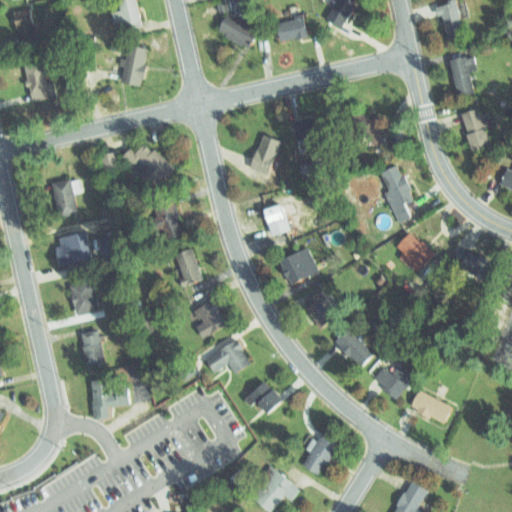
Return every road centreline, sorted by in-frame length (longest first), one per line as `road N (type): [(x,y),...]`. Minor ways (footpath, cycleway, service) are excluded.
road 1 (residential): [(177,0),(231,229),(279,331),(341,405),(470,479)]
road 2 (residential): [(411,53),(0,148)]
road 3 (residential): [(0,158),(54,398),(51,432),(37,456),(0,475)]
road 4 (residential): [(399,0),(440,162),(463,196),(511,228)]
